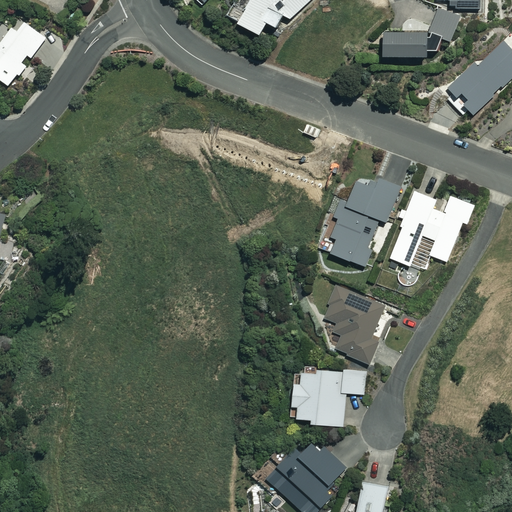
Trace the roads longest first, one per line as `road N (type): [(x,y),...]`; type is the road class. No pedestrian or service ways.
road 1 (residential): [(508,174),(208,64),(173,40),(149,7)]
road 2 (residential): [(508,174),(483,238),(391,389),(381,426)]
road 3 (residential): [(10,147),(91,43),(149,7)]
